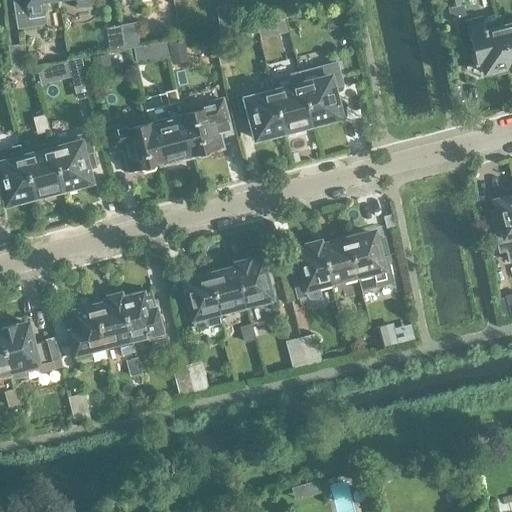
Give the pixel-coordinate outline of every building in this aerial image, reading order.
[(41,0),(20,0),(20,1),(14,2),(17,25),(41,21),(44,17),(41,0)] [(448,0),(452,15),(464,12),(460,0),(448,0)] [(217,31),(234,27),(230,3),(213,6),(217,31)] [(285,4),(268,7),(271,21),(287,17),(285,4)] [(343,9),(323,14),(327,29),(346,24),(343,9)] [(313,47),(329,44),(322,16),(306,20),(313,47)] [(510,73),(498,28),(487,31),(483,17),(466,21),(475,58),(472,59),(474,65),(483,62),(486,73),(495,71),(496,76),(510,73)] [(118,24),(122,48),(137,45),(133,21),(118,24)] [(107,51),(122,48),(118,24),(103,27),(107,51)] [(511,24),(498,28),(510,73),(511,72),(511,24)] [(276,38),(287,35),(285,25),(273,28),(276,38)] [(212,35),(220,66),(234,63),(226,31),(212,35)] [(6,45),(10,69),(26,66),(22,42),(6,45)] [(84,80),(78,56),(64,59),(70,83),(84,80)] [(318,80),(302,84),(312,125),(341,117),(329,72),(317,75),(318,80)] [(302,84),(274,91),(285,132),(312,125),(302,84)] [(166,104),(176,101),(173,88),(162,91),(166,104)] [(285,132),(274,91),(258,95),(257,91),(245,94),(257,139),(285,132)] [(180,117),(190,155),(198,153),(202,156),(210,154),(211,150),(221,147),(215,123),(226,120),(221,99),(209,102),(210,106),(180,114),(181,117),(180,117)] [(35,134),(47,131),(43,115),(30,118),(35,134)] [(160,163),(190,155),(180,117),(150,126),(160,163)] [(148,126),(147,122),(119,129),(118,126),(106,129),(111,150),(123,147),(129,172),(143,168),(147,171),(156,169),(157,164),(160,163),(150,126),(148,126)] [(62,188),(90,181),(79,136),(50,144),(52,149),(62,188)] [(62,188),(52,149),(24,156),(34,196),(62,188)] [(7,155),(0,156),(0,186),(1,186),(6,203),(34,196),(24,156),(8,160),(7,155)] [(511,195),(501,198),(501,200),(493,202),(505,248),(511,246),(511,195)] [(344,237),(355,278),(370,274),(371,279),(384,275),(380,260),(382,259),(378,243),(376,243),(373,233),(363,236),(358,233),(344,237)] [(343,281),(355,278),(344,237),(333,240),(331,244),(322,246),(332,284),(333,288),(345,285),(343,281)] [(332,284),(322,246),(321,247),(320,243),(307,246),(308,250),(302,251),(300,252),(299,253),(298,254),(297,256),(297,258),(299,264),(290,266),(299,298),(307,295),(308,296),(308,298),(309,298),(311,299),(312,300),(314,300),(315,300),(316,299),(318,299),(319,298),(320,296),(320,295),(320,293),(320,292),(319,287),(332,284)] [(235,269),(245,306),(258,303),(259,307),(272,304),(269,288),(270,288),(266,271),(264,272),(262,262),(250,265),(249,261),(237,264),(238,268),(235,269)] [(208,272),(219,313),(233,310),(234,314),(246,311),(245,306),(235,269),(224,272),(221,269),(208,272)] [(206,316),(219,313),(208,272),(197,275),(194,279),(184,282),(186,292),(184,293),(188,310),(190,309),(193,325),(207,322),(206,316)] [(133,344),(134,344),(133,340),(146,336),(148,341),(161,337),(149,291),(135,295),(132,293),(120,296),(133,344)] [(133,344),(120,296),(119,294),(109,296),(109,299),(93,303),(104,347),(117,343),(120,355),(135,350),(134,344),(133,344)] [(335,302),(340,318),(351,315),(347,299),(335,302)] [(89,351),(104,347),(93,303),(81,306),(79,310),(65,313),(77,359),(90,355),(89,351)] [(401,316),(387,320),(394,345),(407,341),(401,316)] [(254,339),(249,323),(239,326),(243,341),(254,339)] [(33,345),(27,324),(15,327),(14,324),(0,328),(0,330),(11,376),(12,379),(27,376),(26,373),(38,370),(38,373),(62,367),(55,340),(46,343),(46,341),(33,345)] [(390,344),(385,325),(372,328),(377,348),(390,344)] [(0,378),(11,376),(0,330),(0,378)] [(299,336),(306,364),(321,361),(313,332),(299,336)] [(306,364),(299,336),(285,339),(293,368),(306,364)] [(139,374),(134,357),(123,360),(127,377),(139,374)] [(185,363),(186,367),(193,391),(208,388),(200,359),(185,363)] [(193,391),(186,367),(172,371),(178,395),(193,391)] [(18,405),(14,389),(3,392),(6,408),(18,405)] [(67,395),(73,420),(90,416),(83,390),(67,395)] [(457,462),(472,458),(468,441),(453,445),(457,462)]
